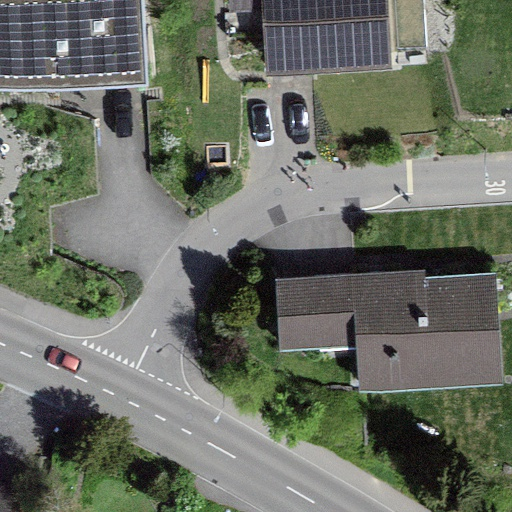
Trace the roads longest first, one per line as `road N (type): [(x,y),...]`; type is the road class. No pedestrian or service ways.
road 1 (residential): [(122,396),(190,266),(247,214),(320,190),(511,176)]
road 2 (tertiary): [(328,511),(122,396)]
road 3 (tertiary): [(122,396),(0,344)]
